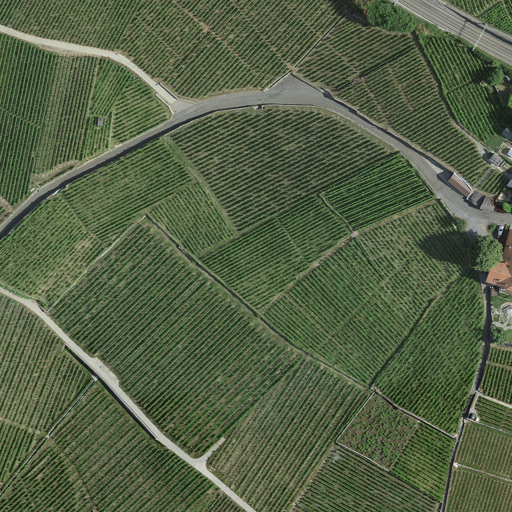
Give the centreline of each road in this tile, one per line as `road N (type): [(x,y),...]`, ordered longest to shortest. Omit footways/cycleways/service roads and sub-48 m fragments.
road 1 (track): [(0,233),(40,195),(189,116),(267,97),(339,108),(398,143),(473,211)]
road 2 (track): [(252,511),(160,436),(42,314),(0,289)]
road 3 (track): [(189,116),(110,55),(0,28)]
